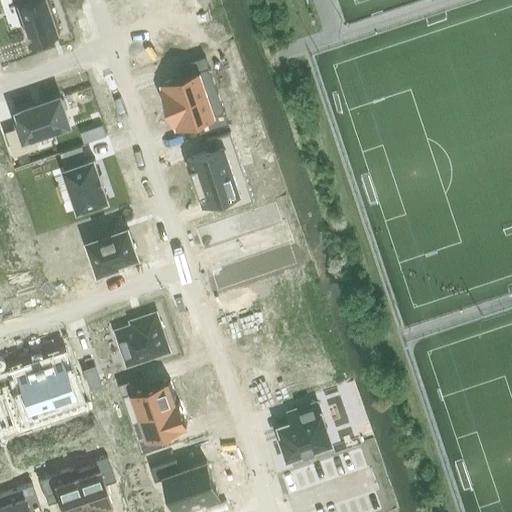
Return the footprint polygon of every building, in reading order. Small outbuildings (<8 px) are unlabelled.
[(48,0),(19,0),(16,1),(31,43),(34,41),(35,42),(47,38),(47,37),(60,32),(48,0)] [(163,87),(161,87),(167,106),(217,89),(206,55),(181,64),(185,75),(162,83),(163,87)] [(217,89),(167,106),(174,125),(176,125),(177,128),(200,121),(204,132),(229,123),(217,89)] [(21,126),(6,132),(14,154),(38,146),(34,135),(69,122),(60,96),(44,102),(44,101),(32,105),(32,106),(16,111),(21,126)] [(107,135),(103,123),(95,126),(99,137),(107,135)] [(210,151),(187,159),(195,182),(243,166),(231,131),(206,140),(210,151)] [(93,158),(64,168),(79,209),(107,199),(107,200),(109,199),(109,197),(106,198),(102,184),(104,183),(103,181),(101,182),(99,175),(101,175),(100,173),(98,173),(93,160),(95,159),(95,157),(93,157),(93,158)] [(243,166),(195,182),(203,205),(219,199),(223,210),(254,200),(243,166)] [(128,229),(87,243),(97,271),(137,257),(128,229)] [(53,231),(39,235),(47,260),(60,256),(60,257),(61,256),(53,231)] [(39,264),(20,270),(27,291),(46,284),(39,264)] [(20,270),(2,277),(8,297),(9,298),(27,291),(20,270)] [(2,277),(0,277),(0,299),(8,297),(2,277)] [(249,296),(229,303),(239,332),(256,326),(259,337),(288,328),(284,316),(288,315),(279,291),(250,300),(249,296)] [(134,324),(117,330),(128,363),(169,349),(156,312),(144,316),(144,315),(142,316),(143,317),(136,319),(136,318),(134,318),(134,320),(132,320),(134,324)] [(61,356),(38,363),(55,411),(89,399),(80,375),(69,378),(61,356)] [(21,387),(10,391),(20,423),(55,411),(38,363),(15,371),(21,387)] [(95,365),(84,369),(90,388),(102,384),(95,365)] [(143,375),(119,383),(130,417),(178,401),(178,400),(170,378),(147,386),(143,375)] [(0,427),(12,423),(4,399),(0,399),(0,427)] [(178,401),(130,417),(142,451),(167,443),(163,432),(188,423),(179,399),(178,400),(178,401)] [(293,422),(281,426),(285,436),(282,436),(284,440),(282,440),(283,442),(284,441),(287,450),(286,451),(286,452),(288,452),(289,455),(304,450),(305,452),(316,448),(315,446),(331,441),(317,401),(289,410),(293,422)] [(76,470),(75,471),(88,511),(101,511),(109,509),(109,507),(112,506),(105,483),(116,479),(107,454),(95,459),(96,463),(76,470)] [(176,458),(151,466),(155,480),(166,476),(177,509),(219,495),(207,461),(181,470),(176,458)] [(74,466),(39,478),(48,502),(59,499),(63,511),(88,511),(75,471),(76,470),(74,466)] [(32,482),(0,493),(0,499),(4,511),(29,511),(30,511),(41,507),(32,482)]
